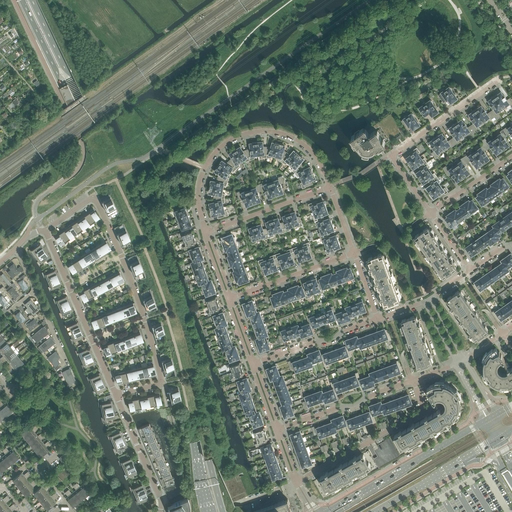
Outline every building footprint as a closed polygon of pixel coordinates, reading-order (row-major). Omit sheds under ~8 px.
[(83,95),(76,81),(77,82),(77,83),(77,84),(78,85),(78,86),(79,87),(79,89),(80,89),(80,90),(81,92),(82,93),(82,94),(82,95),(83,95),(83,96),(80,98),(77,99),(76,101),(75,100),(75,99),(75,98),(74,97),(73,96),(73,95),(73,94),(72,94),(72,93),(72,92),(71,91),(70,90),(70,89),(70,88),(69,88),(69,87),(69,86),(68,85),(68,84),(67,84),(67,85),(75,101),(68,106),(60,88),(60,89),(68,106),(68,107),(69,106),(75,102),(76,101),(79,99),(83,96),(83,95)] [(67,85),(60,88),(68,106),(75,101),(67,85)] [(449,87),(445,90),(444,90),(444,89),(443,89),(442,89),(442,90),(441,90),(441,91),(441,92),(441,93),(438,95),(443,102),(446,100),(447,100),(448,99),(451,103),(453,101),(453,102),(457,100),(456,99),(457,99),(452,91),(453,91),(450,87),(449,88),(449,87)] [(511,100),(511,99),(510,97),(507,100),(504,95),(503,95),(501,92),(498,94),(498,93),(494,96),(503,108),(506,106),(507,106),(510,104),(511,106),(511,104),(511,100)] [(499,110),(503,108),(494,96),(491,98),(491,99),(489,101),(491,104),(490,104),(493,109),(490,111),(494,117),(496,120),(499,117),(498,115),(497,113),(500,111),(499,110)] [(422,105),(422,106),(419,108),(425,117),(430,113),(432,116),(434,115),(435,115),(438,113),(438,112),(433,104),(434,104),(431,101),(430,100),(426,103),(425,103),(424,103),(423,103),(423,104),(422,105)] [(494,117),(490,111),(487,113),(484,109),(483,109),(481,106),(479,108),(478,107),(474,110),(483,122),(486,119),(487,120),(490,118),(491,119),(494,117)] [(480,124),(483,122),(474,110),(471,112),(471,113),(469,115),(471,118),(470,118),(474,123),(471,125),(475,131),(478,128),(477,127),(480,125),(480,124)] [(385,145),(384,144),(385,144),(401,133),(402,135),(406,132),(392,113),(367,131),(365,129),(364,129),(363,129),(363,128),(359,131),(360,132),(355,135),(355,134),(351,137),(352,137),(351,138),(351,139),(353,142),(354,143),(355,142),(357,145),(356,145),(359,149),(359,148),(360,149),(359,150),(360,150),(361,151),(362,152),(363,152),(364,153),(365,152),(368,152),(368,153),(369,153),(370,153),(371,153),(372,153),(373,152),(373,151),(374,151),(374,152),(378,149),(377,148),(378,147),(380,147),(381,148),(385,145)] [(404,119),(401,121),(406,128),(408,126),(409,127),(410,126),(413,129),(415,128),(416,129),(419,126),(419,125),(414,118),(415,117),(412,114),(411,114),(407,116),(406,116),(405,116),(404,116),(404,117),(403,118),(404,119)] [(476,133),(475,131),(471,125),(468,127),(464,122),(464,123),(461,120),(459,122),(458,121),(455,123),(463,136),(467,133),(467,134),(470,132),(473,136),(476,133)] [(460,138),(463,136),(455,123),(451,126),(452,127),(449,128),(451,131),(451,132),(454,137),(451,139),(455,145),(458,142),(457,141),(461,139),(460,138)] [(511,126),(511,127),(510,126),(507,128),(506,127),(503,129),(507,135),(510,133),(511,135),(511,126)] [(504,137),(507,135),(503,129),(499,132),(500,133),(497,135),(498,136),(495,138),(503,150),(507,148),(506,147),(509,145),(506,142),(507,142),(504,137)] [(455,145),(451,139),(448,141),(445,136),(444,137),(442,134),(439,135),(435,137),(444,149),(447,147),(448,148),(451,145),(452,147),(455,145)] [(440,152),(444,149),(435,137),(432,140),(430,142),(432,145),(431,146),(434,150),(431,153),(432,153),(435,158),(439,156),(438,155),(441,152),(440,152)] [(503,150),(495,138),(491,141),(491,140),(488,142),(485,138),(481,141),(483,143),(487,149),(490,147),(494,151),(496,154),(499,152),(499,153),(503,150)] [(266,158),(267,148),(263,148),(262,142),(260,142),(260,141),(256,142),(258,155),(261,155),(262,157),(266,158)] [(254,156),(258,155),(256,142),(252,142),(252,143),(250,144),(251,149),(247,151),(250,160),(255,158),(254,156)] [(275,156),(279,143),(275,142),(275,143),(273,143),(271,148),(267,148),(266,158),(271,158),(272,155),(275,156)] [(282,162),(287,154),(283,152),(285,146),(283,145),(279,143),(275,156),(279,157),(278,160),(282,162)] [(484,151),(487,149),(483,143),(480,145),(481,147),(478,149),(478,150),(475,152),(483,164),(487,162),(486,161),(489,159),(487,156),(488,156),(484,151)] [(250,160),(247,151),(243,152),(240,147),(238,148),(238,147),(234,150),(241,161),(245,159),(246,161),(250,160)] [(409,164),(420,156),(418,153),(420,152),(417,147),(409,153),(411,155),(406,158),(407,160),(406,161),(409,164)] [(238,163),(241,161),(234,150),(231,152),(231,153),(230,154),(233,159),(230,162),(237,169),(240,165),(238,163)] [(291,164),(299,154),(296,152),(295,152),(294,151),(290,155),(287,154),(282,162),(286,164),(288,162),(291,164)] [(480,167),(483,164),(475,152),(472,154),(471,154),(468,156),(467,154),(463,157),(468,163),(471,161),(474,165),(475,165),(477,168),(479,166),(480,167)] [(294,173),(302,167),(300,163),(303,159),(302,157),(299,154),(291,164),(293,167),(292,169),(294,173)] [(419,168),(427,162),(424,158),(422,159),(420,156),(409,164),(411,167),(412,167),(413,169),(418,165),(419,168)] [(465,165),(468,163),(463,157),(460,159),(461,161),(458,163),(459,163),(455,166),(464,178),(467,175),(469,173),(467,170),(468,169),(465,165)] [(237,169),(230,162),(227,164),(222,161),(221,163),(220,162),(218,166),(229,173),(231,170),(233,172),(237,169)] [(419,179),(430,171),(428,168),(430,167),(427,162),(419,168),(421,170),(416,173),(417,175),(419,179)] [(445,166),(444,164),(440,166),(448,177),(451,174),(454,179),(455,178),(457,181),(460,180),(464,178),(455,166),(452,168),(451,167),(448,170),(445,166)] [(227,176),(229,173),(218,166),(216,169),(216,170),(215,171),(220,175),(219,178),(228,182),(229,178),(227,176)] [(301,178),(313,172),(312,169),(311,169),(310,167),(304,170),(302,167),(294,173),(297,176),(300,175),(301,178)] [(430,182),(437,177),(434,173),(432,174),(430,171),(419,179),(421,182),(422,182),(423,183),(428,180),(430,182)] [(313,172),(301,178),(303,181),(300,183),(302,188),(311,185),(310,181),(315,178),(314,176),(315,176),(313,172)] [(271,182),(276,196),(281,195),(280,194),(283,193),(282,190),(283,189),(281,184),(284,183),(282,176),(278,177),(278,179),(275,180),(275,181),(271,182)] [(429,194),(440,186),(438,183),(440,181),(437,177),(430,182),(431,185),(427,188),(428,190),(427,190),(429,194)] [(226,186),(228,182),(219,178),(217,182),(211,181),(211,183),(210,183),(209,187),(222,189),(223,186),(226,186)] [(495,181),(503,193),(507,190),(506,188),(509,186),(503,178),(500,179),(498,180),(498,179),(495,181)] [(499,196),(503,193),(495,181),(492,183),(492,184),(491,185),(492,185),(489,187),(495,196),(498,194),(499,196)] [(272,198),(276,196),(271,182),(267,184),(267,183),(264,184),(263,183),(259,184),(262,191),(265,190),(267,195),(268,195),(269,198),(272,197),(272,198)] [(258,192),(262,191),(259,184),(255,185),(256,187),(252,188),(253,189),(249,191),(254,205),(258,203),(258,202),(261,201),(259,198),(260,197),(258,192)] [(439,195),(440,197),(448,192),(445,187),(442,189),(440,186),(429,194),(432,197),(432,196),(434,198),(439,195)] [(222,193),(222,189),(209,187),(209,191),(209,193),(215,194),(215,198),(225,198),(225,193),(222,193)] [(493,197),(495,196),(489,187),(487,189),(486,188),(485,189),(484,188),(482,190),(490,202),(494,199),(493,197)] [(486,205),(490,202),(482,190),(479,192),(479,193),(478,194),(478,195),(476,197),(482,205),(485,203),(486,205)] [(250,206),(254,205),(249,191),(245,192),(245,191),(241,192),(240,191),(236,192),(238,197),(239,199),(243,198),(244,203),(245,203),(247,206),(249,205),(250,206)] [(113,203),(110,198),(109,194),(101,198),(104,204),(103,205),(104,207),(113,203)] [(210,210),(223,207),(222,203),(225,202),(225,198),(215,198),(215,202),(209,204),(210,206),(209,206),(210,210)] [(464,203),(472,214),(476,211),(475,210),(478,208),(472,199),(469,201),(469,200),(467,201),(464,203)] [(314,212),(326,207),(325,203),(324,203),(323,201),(318,203),(317,201),(308,204),(310,209),(313,208),(314,212)] [(111,218),(118,214),(113,203),(104,207),(105,209),(107,209),(111,218)] [(468,217),(472,214),(464,203),(461,205),(460,206),(461,207),(458,209),(464,217),(467,216),(468,217)] [(223,207),(210,210),(211,214),(212,214),(212,216),(218,214),(220,218),(229,215),(227,210),(224,210),(223,207)] [(314,221),(323,218),(322,215),(328,213),(327,211),(328,211),(326,207),(314,212),(315,215),(312,216),(314,221)] [(176,218),(187,214),(186,212),(187,211),(186,209),(185,209),(185,208),(180,210),(179,210),(177,210),(176,211),(176,212),(177,215),(175,216),(176,218)] [(94,210),(93,209),(90,211),(91,212),(90,212),(89,211),(86,213),(93,223),(95,225),(101,221),(99,219),(100,218),(94,210)] [(462,219),(464,217),(458,209),(456,210),(455,210),(454,211),(453,210),(451,212),(459,224),(463,221),(462,219)] [(289,213),(293,226),(297,225),(297,227),(303,225),(300,217),(297,218),(295,212),(293,213),(292,212),(289,213)] [(454,227),(459,224),(451,212),(448,214),(448,215),(447,216),(445,218),(448,223),(447,223),(450,227),(450,226),(451,227),(453,225),(454,227)] [(87,228),(93,223),(86,213),(84,215),(84,216),(83,217),(82,216),(80,218),(87,228)] [(290,227),(293,226),(289,213),(285,215),(285,216),(283,216),(285,222),(282,223),(286,232),(291,230),(290,227)] [(511,224),(511,223),(511,219),(507,213),(505,215),(506,216),(503,218),(509,226),(510,226),(511,225),(511,224)] [(178,224),(189,220),(188,218),(189,217),(188,215),(187,215),(187,214),(176,218),(176,219),(178,218),(179,221),(177,222),(178,224)] [(81,232),(87,228),(80,218),(77,219),(78,221),(77,221),(76,220),(74,222),(81,232)] [(286,232),(282,223),(280,224),(278,218),(276,219),(276,218),(272,220),(276,232),(280,231),(281,233),(286,232)] [(320,228),(332,224),(331,220),(330,220),(329,218),(324,220),(323,218),(314,221),(316,226),(319,225),(320,228)] [(509,226),(503,218),(500,220),(499,219),(497,220),(504,230),(506,228),(507,229),(509,227),(509,226)] [(182,230),(192,226),(191,226),(192,225),(191,223),(190,223),(189,220),(178,224),(179,227),(181,226),(182,230)] [(273,233),(276,232),(272,220),(268,221),(268,222),(266,223),(268,228),(266,229),(269,238),(274,236),(273,233)] [(502,231),(504,230),(497,220),(495,222),(496,223),(493,225),(501,236),(499,234),(501,232),(502,231)] [(74,237),(81,232),(74,222),(71,224),(72,225),(71,226),(70,225),(67,227),(74,237)] [(128,235),(126,230),(123,224),(115,227),(119,237),(118,237),(119,239),(128,235)] [(269,238),(266,229),(263,230),(261,224),(259,225),(259,224),(255,226),(259,238),(263,237),(264,240),(269,238)] [(320,238),(329,235),(328,232),(334,230),(333,228),(334,228),(332,224),(320,228),(321,232),(319,233),(320,238)] [(498,238),(501,236),(493,225),(494,228),(492,229),(491,228),(487,231),(495,242),(498,240),(497,240),(499,239),(498,238)] [(256,239),(259,238),(255,226),(251,227),(251,228),(249,229),(251,234),(248,235),(252,244),(257,242),(256,239)] [(68,241),(74,237),(67,227),(65,229),(65,230),(64,230),(64,229),(61,231),(68,241)] [(424,250),(438,241),(436,237),(435,238),(434,236),(435,235),(433,232),(432,233),(431,232),(431,231),(429,228),(428,229),(428,228),(427,228),(423,230),(424,231),(419,234),(419,233),(415,236),(416,236),(415,237),(415,238),(417,242),(418,242),(421,246),(421,247),(423,250),(424,250)] [(184,241),(194,237),(194,236),(194,234),(192,234),(192,232),(190,232),(189,229),(178,233),(179,236),(182,236),(184,241)] [(61,246),(68,241),(61,231),(58,233),(59,234),(58,235),(57,234),(54,236),(61,246)] [(492,244),(495,242),(487,231),(483,234),(484,235),(481,237),(480,235),(487,246),(490,244),(490,245),(492,244)] [(223,246),(237,242),(235,237),(233,237),(232,234),(231,235),(231,234),(227,235),(227,236),(222,238),(223,241),(222,241),(223,243),(222,243),(223,246)] [(133,247),(132,244),(128,235),(119,239),(120,242),(121,241),(126,250),(133,247)] [(325,242),(326,245),(339,241),(337,237),(336,237),(336,235),(330,237),(329,235),(320,238),(322,243),(325,242)] [(487,246),(480,235),(478,237),(479,238),(476,240),(482,248),(483,249),(484,248),(485,246),(487,245),(487,246)] [(194,237),(184,241),(185,246),(183,247),(184,250),(195,246),(194,243),(196,243),(195,241),(195,239),(195,238),(194,237)] [(481,249),(482,248),(476,240),(473,243),(472,241),(470,243),(476,252),(479,251),(480,251),(481,250),(481,249)] [(111,250),(106,241),(105,241),(100,244),(107,254),(110,252),(109,251),(111,250)] [(340,245),(339,241),(326,245),(327,249),(325,250),(327,255),(335,252),(334,249),(340,247),(339,245),(340,245)] [(434,264),(447,254),(445,251),(444,251),(443,249),(444,248),(443,246),(441,247),(440,245),(441,244),(438,241),(424,250),(425,251),(424,251),(427,255),(428,255),(431,259),(430,260),(433,264),(433,263),(434,264)] [(228,253),(238,250),(237,247),(238,246),(237,242),(223,246),(224,250),(225,249),(226,251),(227,251),(228,253)] [(301,248),(306,260),(309,259),(309,258),(311,257),(309,252),(312,251),(309,242),(303,244),(304,246),(301,248)] [(474,254),(476,252),(470,243),(468,244),(469,246),(466,248),(466,250),(467,251),(468,251),(471,256),(473,256),(474,255),(474,254)] [(41,247),(42,247),(40,244),(39,244),(31,251),(35,257),(45,250),(43,248),(42,248),(41,247)] [(104,256),(107,254),(100,244),(95,247),(101,256),(103,255),(104,256)] [(369,245),(371,249),(372,249),(374,249),(375,250),(375,251),(365,254),(384,307),(404,300),(385,247),(380,249),(379,248),(378,247),(377,245),(376,245),(374,244),(372,244),(371,245),(369,245)] [(306,260),(301,248),(298,249),(297,246),(292,248),(295,257),(297,256),(299,261),(301,261),(302,262),(306,260)] [(99,257),(101,256),(95,247),(91,250),(91,251),(97,260),(100,258),(99,257)] [(190,257),(201,253),(200,250),(201,249),(200,248),(199,247),(190,250),(191,254),(189,254),(190,257)] [(292,258),(295,257),(292,248),(287,250),(288,253),(284,254),(289,266),(293,265),(292,264),(294,263),(292,258)] [(46,254),(47,253),(45,250),(35,257),(40,264),(49,258),(50,257),(48,254),(47,255),(46,254)] [(97,260),(91,251),(91,250),(86,253),(92,262),(93,261),(94,262),(97,260)] [(229,262),(242,257),(240,252),(239,253),(238,250),(228,253),(229,256),(228,257),(228,258),(227,258),(229,262)] [(90,263),(92,262),(86,253),(81,256),(87,266),(90,264),(90,263)] [(191,263),(203,259),(204,257),(203,256),(202,255),(201,253),(190,257),(191,259),(193,259),(194,262),(191,263)] [(289,266),(284,254),(281,255),(280,253),(275,254),(278,263),(281,262),(283,268),(285,267),(285,268),(289,266)] [(275,264),(278,263),(275,254),(270,256),(271,259),(267,260),(272,272),(276,271),(275,270),(277,270),(275,264)] [(447,254),(434,264),(433,265),(436,269),(437,268),(440,273),(439,273),(442,277),(443,276),(443,277),(444,277),(448,275),(447,274),(452,271),(452,272),(456,269),(455,269),(456,268),(456,267),(454,264),(453,264),(452,263),(454,262),(452,259),(450,260),(449,258),(450,258),(447,254)] [(85,268),(87,266),(81,256),(74,260),(81,270),(84,269),(83,268),(84,267),(85,268)] [(233,269),(243,265),(242,262),(244,262),(242,257),(229,262),(230,265),(231,265),(231,266),(232,266),(233,269)] [(507,268),(511,265),(506,257),(504,258),(503,258),(502,259),(501,260),(502,262),(507,268)] [(193,269),(203,265),(202,263),(203,262),(202,260),(203,259),(191,263),(192,264),(191,264),(193,269)] [(272,272),(267,260),(264,261),(263,259),(258,261),(261,269),(264,268),(266,274),(268,273),(268,274),(272,272)] [(78,272),(81,270),(74,260),(68,265),(74,275),(77,273),(76,272),(77,271),(78,272)] [(132,270),(141,266),(139,261),(131,264),(132,267),(131,268),(132,270)] [(509,270),(507,268),(502,262),(500,263),(500,265),(498,266),(503,274),(509,270)] [(13,265),(9,269),(16,277),(21,273),(13,265)] [(195,274),(205,270),(205,269),(204,267),(203,267),(203,265),(193,269),(195,274)] [(234,277),(248,272),(246,267),(244,268),(243,265),(233,269),(234,271),(233,272),(234,273),(233,274),(234,277)] [(146,278),(144,275),(141,266),(132,270),(133,272),(134,272),(138,281),(146,278)] [(499,277),(503,274),(498,266),(497,267),(495,267),(494,268),(494,269),(493,269),(499,277)] [(341,269),(346,282),(351,280),(351,278),(353,277),(353,276),(354,276),(353,272),(352,273),(350,267),(347,268),(345,268),(345,267),(341,269)] [(341,284),(346,282),(341,269),(338,270),(338,271),(337,271),(337,272),(334,273),(338,283),(341,282),(341,284)] [(499,277),(493,269),(492,269),(491,270),(490,271),(489,272),(494,280),(499,277)] [(56,273),(57,273),(56,270),(54,270),(45,275),(48,282),(59,277),(58,274),(56,275),(56,273)] [(197,279),(207,276),(206,274),(206,273),(206,271),(205,271),(205,270),(195,274),(197,279)] [(119,272),(117,273),(116,272),(113,273),(115,277),(119,284),(124,281),(119,272)] [(248,272),(234,277),(235,280),(236,280),(237,281),(238,281),(239,284),(244,282),(244,283),(248,282),(248,281),(249,280),(248,278),(249,277),(248,272)] [(490,283),(494,280),(489,272),(487,273),(486,273),(485,274),(484,275),(484,276),(490,283)] [(1,273),(0,274),(0,281),(5,287),(9,283),(1,273)] [(119,284),(115,277),(113,273),(110,275),(111,276),(109,277),(114,287),(119,284)] [(338,283),(334,273),(332,274),(331,273),(330,274),(329,273),(326,274),(331,288),(336,286),(335,284),(338,283)] [(326,289),(331,288),(326,274),(323,275),(323,276),(322,277),(322,278),(319,279),(324,292),(323,289),(326,288),(326,289)] [(490,283),(484,276),(483,275),(481,276),(481,278),(479,279),(485,287),(490,283)] [(199,285),(211,280),(209,281),(208,278),(207,278),(207,276),(197,279),(198,284),(199,284),(199,285)] [(59,281),(60,280),(59,277),(48,282),(51,289),(61,285),(62,285),(61,282),(59,282),(59,281)] [(109,277),(107,278),(106,277),(103,279),(109,289),(110,291),(115,289),(114,287),(109,277)] [(29,288),(23,279),(18,282),(24,291),(29,288)] [(104,292),(109,289),(103,279),(100,280),(101,281),(99,283),(104,292)] [(318,294),(324,292),(319,279),(321,283),(318,284),(316,279),(314,280),(313,279),(310,280),(314,293),(318,291),(318,294)] [(481,290),(485,287),(479,279),(478,280),(477,280),(475,281),(475,282),(475,283),(473,285),(479,294),(482,292),(481,290)] [(202,290),(213,286),(212,284),(213,283),(212,281),(211,280),(199,285),(202,284),(203,287),(201,288),(202,290)] [(311,294),(314,293),(310,280),(306,282),(304,283),(306,289),(303,290),(301,285),(306,298),(312,296),(311,294)] [(99,283),(97,284),(96,282),(93,284),(99,295),(104,292),(99,283)] [(92,298),(99,295),(93,284),(90,285),(91,287),(90,287),(89,286),(86,288),(92,298)] [(306,298),(301,285),(298,286),(298,285),(296,286),(296,285),(293,286),(298,300),(303,298),(302,296),(305,295),(306,299),(306,298)] [(19,294),(11,286),(7,289),(14,298),(19,294)] [(213,286),(202,290),(203,293),(205,292),(206,296),(215,292),(216,291),(215,289),(214,289),(213,286)] [(293,301),(298,300),(293,286),(290,287),(290,288),(288,289),(289,290),(286,291),(290,301),(292,300),(293,301)] [(85,302),(92,298),(86,288),(83,289),(84,290),(83,291),(82,290),(79,292),(85,302)] [(154,302),(152,296),(150,290),(142,292),(145,302),(144,303),(145,305),(154,302)] [(290,301),(286,291),(283,292),(283,291),(281,291),(278,292),(283,305),(287,303),(287,302),(290,301)] [(456,314),(470,304),(467,300),(466,300),(463,296),(463,295),(461,291),(460,292),(459,291),(459,292),(458,291),(455,293),(455,294),(451,297),(451,296),(447,298),(448,299),(447,300),(448,300),(447,301),(449,304),(450,303),(451,305),(450,306),(451,309),(453,308),(454,310),(453,310),(456,314)] [(278,307),(283,305),(278,292),(274,293),(275,294),(273,294),(273,295),(270,296),(272,301),(271,302),(273,306),(274,305),(274,306),(277,305),(278,307)] [(208,307),(218,303),(218,302),(217,300),(216,299),(216,297),(214,298),(213,295),(202,299),(203,302),(206,301),(208,307)] [(67,299),(68,299),(67,296),(66,296),(56,301),(59,308),(70,303),(69,300),(67,301),(67,299)] [(256,306),(253,297),(242,301),(245,310),(256,306)] [(30,300),(25,304),(32,314),(38,309),(30,300)] [(356,303),(360,313),(362,312),(363,313),(365,312),(365,311),(366,311),(364,306),(364,305),(364,303),(363,302),(362,302),(361,301),(356,303)] [(148,310),(156,307),(154,302),(145,305),(145,307),(147,307),(148,310)] [(70,307),(71,306),(70,303),(59,308),(62,315),(72,311),(73,311),(72,308),(71,308),(70,307)] [(137,313),(133,303),(127,305),(131,316),(135,315),(134,314),(137,313)] [(218,303),(208,307),(209,312),(207,313),(208,316),(219,312),(218,309),(220,308),(219,306),(219,305),(219,304),(218,303)] [(360,313),(356,303),(351,305),(355,315),(357,314),(358,315),(359,314),(360,313)] [(465,327),(479,317),(476,313),(475,313),(472,309),(473,308),(470,304),(456,314),(458,317),(459,317),(460,318),(459,319),(461,322),(462,321),(464,323),(463,323),(465,327)] [(128,318),(131,316),(127,305),(122,307),(126,317),(128,316),(128,318)] [(353,315),(355,315),(351,305),(346,306),(347,307),(346,308),(350,319),(350,317),(352,317),(353,315)] [(510,313),(511,313),(505,305),(500,309),(506,317),(507,316),(509,316),(510,315),(510,313)] [(247,316),(259,312),(259,311),(256,312),(255,309),(257,308),(256,306),(245,310),(246,312),(246,313),(246,315),(247,316)] [(339,323),(340,323),(333,306),(330,307),(331,309),(326,311),(330,321),(331,320),(332,321),(334,320),(335,319),(334,317),(337,316),(339,323)] [(345,321),(341,311),(336,313),(333,306),(340,323),(341,324),(343,323),(343,322),(345,321)] [(124,318),(126,317),(122,307),(116,309),(121,320),(124,319),(124,318)] [(350,319),(346,308),(346,309),(341,311),(345,321),(347,321),(348,321),(350,320),(350,319)] [(118,322),(121,320),(116,309),(111,311),(115,321),(117,321),(118,322)] [(504,318),(506,317),(500,309),(496,312),(494,310),(492,312),(498,321),(501,319),(501,320),(503,320),(504,319),(504,318)] [(26,319),(20,311),(15,315),(21,322),(26,319)] [(113,322),(115,321),(111,311),(109,312),(106,313),(110,325),(113,323),(113,322)] [(328,322),(330,321),(326,311),(321,313),(324,323),(325,323),(327,323),(328,322)] [(214,323),(225,319),(224,316),(225,315),(224,313),(223,313),(223,312),(214,316),(215,319),(213,320),(214,323)] [(252,321),(263,317),(262,314),(260,315),(259,312),(247,316),(249,315),(250,318),(251,318),(252,321)] [(107,326),(110,325),(106,313),(99,316),(103,327),(106,326),(106,325),(107,324),(107,326)] [(324,323),(321,313),(315,315),(319,325),(321,324),(322,325),(323,324),(324,323)] [(319,325),(315,315),(310,317),(309,314),(306,316),(312,333),(313,333),(310,326),(313,325),(313,327),(314,327),(315,327),(316,327),(317,326),(319,325)] [(100,329),(103,327),(99,316),(91,319),(95,330),(99,329),(98,328),(99,327),(100,329)] [(312,333),(306,316),(309,323),(303,325),(307,335),(309,334),(310,335),(312,334),(312,333)] [(421,331),(419,325),(420,325),(419,322),(418,322),(416,317),(415,317),(415,316),(414,317),(414,316),(410,317),(410,318),(406,320),(406,319),(402,320),(402,321),(401,321),(401,322),(401,323),(402,327),(403,327),(405,332),(404,332),(406,337),(407,336),(407,337),(421,332),(421,331)] [(254,327),(263,323),(262,320),(264,319),(263,317),(252,321),(253,323),(252,324),(253,326),(254,327)] [(479,317),(465,327),(468,330),(470,332),(468,333),(470,335),(472,334),(473,336),(472,337),(474,340),(475,339),(475,340),(476,339),(477,340),(480,338),(480,337),(484,334),(484,335),(487,332),(488,331),(487,331),(488,330),(485,326),(484,327),(481,322),(482,322),(479,317)] [(34,319),(26,326),(30,330),(38,324),(34,319)] [(215,329),(227,325),(227,324),(228,323),(227,321),(226,321),(225,319),(214,323),(215,325),(217,324),(218,328),(215,329)] [(163,329),(160,320),(152,322),(154,329),(153,329),(153,332),(163,329)] [(78,325),(79,325),(78,322),(77,322),(67,327),(70,334),(81,329),(80,326),(79,327),(78,325)] [(256,333),(267,329),(266,326),(265,327),(263,323),(254,327),(254,328),(254,330),(255,330),(256,333)] [(302,337),(298,325),(297,325),(297,324),(292,326),(295,336),(297,336),(298,336),(301,335),(302,337)] [(217,334),(227,331),(226,329),(226,328),(226,325),(227,325),(215,329),(216,329),(215,330),(217,334)] [(305,336),(307,335),(303,325),(298,327),(298,325),(302,337),(303,337),(305,337),(305,336)] [(46,330),(43,326),(31,336),(34,339),(46,330)] [(294,337),(295,336),(292,326),(286,328),(290,338),(291,339),(293,338),(294,337)] [(288,339),(290,338),(286,328),(282,330),(282,331),(281,331),(285,340),(286,341),(288,340),(288,339)] [(81,333),(82,332),(81,329),(70,334),(73,342),(83,337),(84,337),(83,334),(82,334),(81,333)] [(166,341),(165,338),(163,329),(153,332),(154,334),(155,334),(158,343),(166,341)] [(256,340),(268,335),(266,332),(268,331),(267,329),(256,333),(257,335),(257,336),(258,339),(256,339),(256,340)] [(380,331),(383,340),(387,338),(388,341),(391,340),(388,329),(385,330),(384,329),(383,329),(381,329),(381,330),(380,331)] [(138,344),(143,342),(139,331),(136,332),(136,333),(134,334),(138,344)] [(218,340),(229,336),(228,336),(229,335),(228,333),(227,333),(227,331),(217,334),(218,340)] [(383,340),(380,331),(379,331),(378,331),(376,331),(375,332),(374,333),(377,342),(383,340)] [(412,352),(426,347),(426,346),(427,346),(425,340),(426,340),(425,337),(424,338),(422,332),(421,332),(407,337),(406,338),(408,342),(409,342),(411,347),(410,347),(411,352),(412,351),(412,352)] [(371,344),(377,342),(374,333),(372,334),(371,333),(369,334),(368,335),(371,344)] [(128,335),(133,346),(134,349),(139,347),(138,344),(134,334),(132,335),(131,334),(128,335)] [(127,348),(133,346),(128,335),(125,336),(125,337),(123,338),(127,348)] [(258,345),(269,341),(268,339),(266,340),(265,336),(268,335),(256,340),(255,341),(256,343),(257,343),(258,345)] [(371,344),(368,335),(367,335),(365,335),(365,336),(363,337),(366,346),(371,344)] [(220,345),(230,341),(230,340),(230,339),(230,337),(229,336),(218,340),(220,345)] [(360,345),(357,338),(357,336),(356,336),(355,336),(353,337),(353,338),(351,338),(355,348),(360,346),(360,345)] [(361,348),(366,346),(363,337),(361,338),(360,337),(357,338),(360,345),(360,346),(361,348)] [(123,338),(121,339),(121,338),(118,339),(122,350),(123,353),(128,351),(127,348),(123,338)] [(349,349),(355,348),(351,338),(349,339),(348,338),(346,339),(346,340),(348,346),(349,349)] [(115,353),(122,350),(118,339),(115,340),(115,341),(114,342),(113,341),(110,342),(115,353)] [(43,351),(51,344),(48,340),(40,346),(43,351)] [(223,350),(235,346),(233,346),(232,344),(231,343),(230,341),(220,345),(222,350),(223,350)] [(269,341),(258,345),(259,348),(258,349),(259,351),(260,351),(260,352),(265,350),(267,350),(268,350),(269,348),(270,348),(268,345),(270,344),(269,341)] [(0,351),(1,354),(10,346),(7,342),(0,348),(0,351)] [(107,356),(115,353),(110,342),(107,343),(108,344),(106,345),(106,343),(103,345),(107,356)] [(0,359),(1,360),(14,350),(10,346),(1,354),(3,356),(0,358),(0,359)] [(226,356),(237,352),(236,349),(237,348),(236,347),(235,346),(223,350),(226,349),(227,353),(225,353),(226,356)] [(348,346),(345,347),(345,346),(344,346),(342,346),(341,348),(339,348),(343,358),(348,356),(349,358),(352,357),(349,349),(348,346)] [(426,347),(412,352),(413,353),(412,353),(413,357),(414,357),(416,362),(415,363),(417,367),(418,367),(418,368),(419,367),(419,368),(423,367),(423,366),(427,364),(428,365),(432,364),(431,363),(432,362),(433,361),(431,356),(432,355),(430,352),(430,353),(428,347),(427,348),(426,347)] [(89,352),(90,351),(89,348),(88,348),(78,353),(81,360),(92,355),(91,352),(90,353),(89,352)] [(338,359),(343,358),(339,348),(338,349),(336,348),(335,349),(334,350),(338,359)] [(486,377),(507,364),(506,362),(504,364),(503,362),(505,361),(501,354),(499,351),(499,352),(496,348),(493,349),(492,349),(491,349),(490,350),(490,351),(489,352),(488,353),(487,354),(488,355),(486,356),(485,357),(486,357),(485,359),(484,359),(484,361),(483,363),(483,365),(483,367),(483,369),(483,371),(484,373),(485,375),(487,377),(486,377)] [(8,362),(17,354),(14,350),(1,360),(3,362),(6,359),(8,362)] [(321,356),(319,350),(317,350),(316,350),(315,351),(313,352),(317,361),(322,359),(321,356)] [(338,359),(334,350),(333,350),(331,350),(331,352),(329,352),(332,361),(338,359)] [(172,364),(171,359),(169,352),(161,354),(164,364),(162,364),(163,367),(172,364)] [(237,352),(226,356),(227,358),(229,358),(230,361),(239,358),(240,356),(239,355),(238,354),(237,352)] [(312,363),(317,361),(313,352),(312,353),(310,352),(309,353),(308,354),(308,356),(309,356),(312,363)] [(327,363),(332,361),(329,352),(327,353),(326,352),(324,353),(324,354),(323,354),(324,355),(321,356),(322,359),(325,367),(328,366),(327,363)] [(58,353),(51,356),(55,365),(61,363),(58,353)] [(8,369),(20,358),(17,354),(8,362),(10,364),(6,367),(8,369)] [(92,359),(94,358),(92,355),(81,360),(84,368),(94,363),(95,363),(94,360),(93,360),(92,359)] [(312,366),(312,363),(309,356),(308,356),(306,357),(305,358),(303,359),(307,368),(312,366)] [(15,370),(24,363),(20,358),(8,369),(9,370),(13,367),(15,370)] [(302,370),(307,368),(303,359),(301,359),(300,359),(298,360),(302,370)] [(296,372),(302,370),(298,360),(297,361),(296,361),(295,361),(294,361),(293,362),(296,372)] [(391,365),(395,375),(396,374),(398,374),(399,374),(400,373),(400,372),(403,371),(399,360),(396,361),(396,363),(391,365)] [(156,376),(153,364),(152,361),(146,362),(150,376),(152,375),(152,377),(156,376)] [(231,372),(242,369),(241,368),(242,367),(241,365),(240,365),(239,363),(238,364),(237,361),(226,365),(227,368),(230,367),(231,372)] [(148,376),(150,376),(146,362),(141,364),(142,367),(145,379),(148,378),(148,376)] [(175,377),(175,373),(172,364),(163,367),(164,369),(165,369),(168,379),(175,377)] [(511,367),(510,369),(510,368),(507,369),(506,368),(509,366),(507,364),(486,377),(486,378),(487,377),(488,379),(487,379),(489,381),(490,382),(492,384),(494,385),(496,386),(497,386),(498,387),(499,387),(500,387),(502,387),(502,386),(504,386),(504,387),(505,387),(505,386),(507,386),(507,387),(509,387),(510,386),(511,386),(511,385),(511,367)] [(269,374),(278,371),(276,366),(275,366),(274,365),(272,366),(272,367),(267,369),(266,370),(267,372),(268,373),(269,374)] [(394,376),(395,375),(391,365),(386,367),(390,376),(391,376),(392,376),(394,376)] [(141,379),(145,379),(142,367),(136,368),(139,379),(141,378),(141,379)] [(387,377),(390,376),(386,367),(381,369),(384,378),(385,379),(387,378),(387,377)] [(137,379),(139,379),(136,368),(131,370),(133,381),(137,380),(137,379)] [(232,381),(243,378),(242,375),(244,374),(243,372),(243,371),(243,369),(242,369),(231,372),(233,377),(231,378),(232,381)] [(384,378),(381,369),(375,371),(378,380),(380,380),(381,380),(383,380),(384,378)] [(130,382),(133,381),(131,370),(123,371),(126,383),(129,382),(129,381),(130,381),(130,382)] [(66,371),(62,372),(69,387),(72,385),(71,383),(75,381),(71,373),(68,375),(66,371)] [(123,384),(126,383),(123,371),(115,373),(118,385),(121,384),(121,383),(122,383),(123,384)] [(272,379),(280,376),(278,371),(269,374),(269,376),(269,377),(269,379),(271,380),(272,379)] [(377,381),(378,380),(375,371),(370,373),(371,376),(374,383),(376,382),(377,381)] [(362,383),(360,379),(358,372),(354,373),(355,376),(350,377),(353,387),(355,386),(356,387),(358,386),(358,385),(359,385),(359,384),(361,383),(362,383)] [(100,377),(102,377),(100,373),(96,374),(96,376),(89,379),(92,386),(103,381),(102,378),(101,379),(100,377)] [(275,384),(284,381),(282,375),(280,376),(272,379),(273,382),(274,383),(275,384)] [(374,385),(374,383),(371,376),(366,378),(369,387),(371,386),(372,387),(373,386),(374,385)] [(352,387),(353,387),(350,377),(344,379),(348,389),(349,389),(351,388),(352,387)] [(238,388),(249,384),(248,382),(249,381),(248,379),(247,378),(237,381),(239,385),(237,386),(238,388)] [(367,387),(369,387),(366,378),(360,379),(362,383),(361,383),(363,389),(364,389),(365,389),(366,389),(367,387)] [(347,390),(348,389),(344,379),(339,381),(342,391),(345,390),(346,390),(347,390)] [(103,385),(105,384),(103,381),(92,386),(95,393),(105,389),(107,389),(105,386),(104,386),(103,385)] [(277,390),(286,386),(284,381),(275,384),(276,386),(275,387),(276,389),(277,390)] [(342,391),(339,381),(334,383),(333,381),(330,382),(333,389),(334,393),(337,392),(337,393),(337,392),(339,393),(340,392),(341,391),(342,391)] [(239,394),(251,390),(251,389),(251,387),(250,386),(249,384),(238,388),(239,391),(241,390),(242,393),(239,394)] [(435,406),(457,395),(455,392),(456,392),(455,390),(453,389),(452,387),(450,386),(448,385),(446,385),(444,384),(442,384),(437,384),(435,384),(434,384),(433,384),(432,385),(431,385),(429,386),(430,387),(427,388),(429,393),(430,395),(429,396),(433,403),(436,401),(437,403),(434,404),(435,406)] [(179,395),(178,389),(177,386),(170,387),(171,394),(169,394),(170,397),(179,395)] [(279,395),(288,392),(286,386),(277,390),(278,391),(277,393),(278,394),(279,395)] [(337,399),(334,393),(333,389),(328,391),(331,400),(333,400),(334,400),(336,400),(336,399),(337,399)] [(240,400),(250,396),(250,395),(250,393),(249,391),(251,390),(239,394),(239,395),(240,400)] [(325,401),(323,393),(322,391),(316,393),(319,402),(321,401),(322,402),(325,401)] [(329,401),(331,400),(328,391),(323,393),(325,401),(325,403),(326,402),(327,403),(329,402),(329,401)] [(281,400),(290,397),(288,392),(279,395),(279,396),(279,398),(280,399),(281,400)] [(159,394),(159,393),(156,393),(156,395),(155,395),(154,394),(151,394),(154,406),(162,405),(159,394)] [(318,403),(319,402),(316,393),(311,395),(314,404),(315,404),(317,404),(318,403)] [(146,408),(154,406),(151,394),(148,395),(148,396),(147,397),(147,395),(143,396),(146,408)] [(403,397),(406,406),(412,404),(408,395),(407,394),(405,395),(405,396),(403,397)] [(181,404),(181,400),(179,395),(170,397),(170,399),(172,399),(173,406),(181,404)] [(312,405),(314,404),(311,395),(305,397),(308,406),(309,406),(310,406),(312,406),(312,405)] [(449,423),(450,422),(451,421),(453,420),(454,419),(455,418),(456,417),(455,417),(458,412),(458,413),(459,411),(460,409),(460,407),(460,405),(460,403),(460,400),(459,398),(459,396),(458,397),(457,395),(435,406),(437,409),(439,407),(440,409),(438,410),(438,411),(433,413),(434,414),(433,415),(441,429),(446,427),(445,426),(447,424),(447,423),(449,422),(449,423)] [(138,410),(146,408),(143,396),(140,397),(141,398),(139,398),(139,397),(136,398),(138,410)] [(242,405),(252,402),(253,400),(252,399),(251,398),(250,396),(240,400),(242,405)] [(406,406),(403,397),(401,396),(400,397),(399,398),(397,399),(401,408),(406,406)] [(282,406),(290,404),(292,403),(290,397),(281,400),(282,402),(281,403),(282,406)] [(130,411),(138,410),(136,398),(133,398),(133,400),(132,400),(131,399),(128,399),(130,411)] [(395,410),(401,408),(397,399),(396,399),(394,399),(393,399),(392,401),(395,410)] [(6,402),(3,404),(0,400),(0,403),(9,415),(13,411),(6,402)] [(395,410),(392,401),(391,400),(389,401),(388,402),(387,403),(390,412),(395,410)] [(111,405),(113,405),(112,401),(108,402),(108,403),(100,404),(102,412),(114,410),(113,406),(112,407),(111,405)] [(381,404),(381,402),(380,402),(379,401),(377,402),(377,403),(374,404),(378,413),(384,411),(381,404)] [(244,411),(254,407),(254,405),(254,404),(254,402),(252,402),(242,405),(244,411)] [(0,412),(5,418),(9,415),(0,403),(0,412)] [(385,414),(390,412),(387,403),(385,403),(384,403),(381,404),(384,411),(385,414)] [(282,412),(292,409),(290,404),(282,406),(280,406),(280,407),(280,408),(281,410),(282,410),(282,412)] [(378,413),(374,404),(373,405),(372,404),(370,405),(370,406),(369,406),(372,412),(373,415),(378,413)] [(247,416),(259,411),(257,412),(256,409),(255,409),(254,407),(244,411),(246,416),(247,415),(247,416)] [(292,409),(282,412),(283,414),(282,415),(283,417),(284,417),(284,418),(289,416),(291,416),(292,416),(293,415),(294,414),(292,409)] [(113,413),(114,413),(114,410),(102,412),(103,420),(111,418),(111,419),(115,419),(115,414),(113,415),(113,413)] [(250,421),(261,417),(260,415),(261,414),(260,412),(259,412),(259,411),(247,416),(250,415),(251,418),(249,419),(250,421)] [(372,412),(369,413),(369,412),(367,411),(366,412),(365,413),(363,414),(367,423),(372,421),(373,424),(376,422),(373,415),(372,412)] [(361,425),(367,423),(363,414),(362,415),(360,414),(359,415),(358,416),(361,425)] [(441,429),(433,415),(432,414),(428,417),(427,416),(424,417),(425,418),(420,421),(421,422),(420,422),(427,435),(432,433),(431,432),(433,430),(434,432),(437,430),(437,432),(441,429)] [(361,425),(358,416),(357,415),(355,416),(354,417),(353,418),(356,427),(361,425)] [(261,417),(250,421),(251,424),(253,423),(254,427),(263,424),(263,423),(264,422),(263,420),(262,420),(261,417)] [(335,429),(341,427),(338,417),(335,418),(334,418),(333,418),(332,420),(332,421),(333,421),(335,429)] [(351,429),(356,427),(353,418),(351,418),(350,418),(348,419),(347,420),(347,421),(345,422),(346,425),(348,432),(352,431),(351,429)] [(336,431),(335,429),(333,421),(332,421),(329,422),(329,424),(327,424),(331,433),(336,431)] [(427,435),(420,422),(419,421),(415,424),(414,423),(411,425),(412,426),(407,428),(408,429),(407,429),(415,444),(419,442),(419,440),(421,439),(421,438),(423,436),(423,437),(427,435)] [(149,424),(139,428),(138,429),(139,431),(140,432),(141,434),(141,435),(142,437),(151,433),(149,428),(151,428),(149,424)] [(331,433),(327,424),(326,425),(325,424),(322,425),(322,426),(325,435),(331,433)] [(24,437),(36,427),(35,425),(31,428),(29,425),(20,433),(24,437)] [(255,438),(265,434),(266,433),(265,431),(264,431),(263,429),(262,429),(261,426),(250,430),(251,433),(253,433),(255,438)] [(325,435),(322,426),(321,427),(319,426),(317,427),(317,428),(320,437),(325,435)] [(34,431),(38,428),(36,427),(24,437),(27,441),(36,434),(34,431)] [(415,444),(407,429),(407,430),(406,429),(401,431),(398,432),(399,433),(394,436),(395,436),(394,437),(398,445),(397,445),(399,449),(400,448),(401,449),(402,449),(406,447),(405,447),(407,445),(408,446),(410,445),(411,446),(415,444)] [(121,435),(122,435),(120,431),(116,432),(117,433),(109,436),(113,444),(124,439),(122,436),(121,436),(121,435)] [(293,440),(302,437),(300,431),(291,435),(290,436),(291,438),(292,438),(293,440)] [(31,445),(43,435),(41,433),(38,436),(36,434),(27,441),(31,445)] [(155,437),(154,438),(151,433),(142,437),(143,440),(144,442),(145,446),(156,441),(155,437)] [(266,440),(267,440),(267,438),(267,436),(267,435),(265,434),(255,438),(257,443),(255,444),(256,447),(267,443),(266,440)] [(41,440),(44,437),(43,435),(31,445),(34,449),(43,442),(41,440)] [(295,445),(304,442),(302,437),(293,440),(293,442),(293,443),(293,445),(295,445)] [(124,442),(125,442),(124,439),(113,444),(116,451),(123,448),(123,449),(127,447),(126,443),(124,444),(124,442)] [(37,453),(50,443),(48,441),(45,444),(43,442),(34,449),(32,450),(35,454),(37,453)] [(157,445),(158,444),(156,441),(145,446),(147,449),(148,451),(149,454),(159,450),(157,445)] [(296,451),(306,447),(304,442),(295,445),(295,446),(294,447),(295,448),(296,449),(296,451)] [(48,448),(51,445),(50,443),(37,453),(41,457),(49,450),(48,448)] [(263,453),(273,449),(272,447),(272,446),(272,445),(271,444),(261,447),(262,448),(261,448),(263,453)] [(11,449),(9,451),(6,447),(4,449),(14,461),(19,458),(11,449)] [(298,456),(308,453),(306,447),(296,451),(297,453),(297,454),(297,455),(298,456)] [(10,465),(14,461),(4,449),(3,450),(5,454),(3,456),(10,465)] [(264,458),(274,455),(274,454),(275,453),(274,452),(273,451),(273,449),(263,453),(264,458)] [(162,454),(161,455),(159,450),(149,454),(150,456),(151,456),(151,459),(152,462),(163,457),(162,454)] [(300,462),(310,458),(308,453),(298,456),(298,457),(299,459),(300,460),(300,462)] [(349,462),(356,475),(357,476),(361,473),(365,470),(366,471),(370,468),(369,468),(370,467),(370,466),(371,466),(369,462),(368,463),(363,454),(362,455),(362,454),(357,457),(356,456),(353,457),(354,458),(349,461),(349,462)] [(266,464),(276,460),(276,458),(276,457),(276,455),(275,455),(274,455),(264,458),(266,464)] [(3,456),(1,457),(0,456),(0,460),(6,468),(10,465),(3,456)] [(132,461),(133,461),(131,457),(127,458),(128,459),(121,462),(124,470),(135,465),(134,462),(132,463),(132,461)] [(164,461),(165,461),(163,457),(152,462),(154,466),(154,465),(155,468),(156,471),(166,466),(164,461)] [(302,467),(303,467),(304,470),(315,466),(314,462),(312,463),(310,458),(300,462),(301,463),(301,464),(301,466),(302,467)] [(268,469),(278,465),(279,464),(278,462),(277,462),(276,460),(266,464),(268,469)] [(356,475),(349,462),(348,463),(348,462),(342,465),(342,464),(339,465),(340,466),(335,469),(335,470),(334,470),(342,483),(343,484),(347,481),(346,481),(351,478),(352,479),(356,476),(355,476),(356,475)] [(135,469),(136,468),(135,465),(124,470),(127,477),(134,474),(134,475),(138,473),(137,469),(135,470),(135,469)] [(270,474),(280,471),(280,469),(280,468),(280,466),(278,465),(268,469),(270,474)] [(169,471),(168,471),(166,466),(156,471),(157,473),(158,473),(159,475),(158,475),(159,479),(171,474),(169,471)] [(342,483),(334,470),(334,471),(333,470),(328,473),(328,472),(325,473),(326,474),(320,477),(321,478),(320,478),(325,487),(324,487),(326,491),(327,491),(328,491),(329,492),(333,489),(332,489),(337,486),(337,487),(342,484),(341,484),(342,483)] [(16,484),(30,473),(28,471),(24,475),(22,473),(13,480),(16,484)] [(268,475),(270,480),(271,484),(282,480),(281,477),(282,476),(283,475),(282,473),(281,472),(280,471),(270,474),(268,475)] [(27,478),(31,475),(30,473),(16,484),(20,488),(28,481),(27,478)] [(172,478),(171,474),(159,479),(161,482),(162,482),(163,484),(162,485),(163,487),(174,483),(172,478)] [(23,492),(36,481),(35,479),(30,483),(28,481),(20,488),(23,492)] [(33,487),(37,483),(36,481),(23,492),(26,496),(35,489),(33,487)] [(82,485),(80,487),(77,483),(75,484),(85,497),(89,493),(82,485)] [(143,487),(144,487),(142,483),(139,485),(132,488),(135,496),(146,491),(145,488),(144,489),(143,487)] [(37,497),(50,486),(49,484),(44,488),(43,485),(34,493),(37,497)] [(81,500),(85,497),(75,484),(73,486),(76,490),(74,491),(81,500)] [(52,488),(51,487),(50,486),(37,497),(40,501),(49,494),(47,491),(52,488)] [(74,491),(72,493),(69,490),(67,491),(77,503),(81,500),(74,491)] [(73,507),(77,503),(67,491),(65,492),(68,496),(66,498),(73,507)] [(146,495),(147,494),(146,491),(135,496),(138,503),(145,500),(146,501),(150,500),(148,496),(147,496),(146,495)] [(43,505),(57,494),(55,492),(51,496),(49,494),(40,501),(43,505)] [(54,499),(58,496),(57,494),(43,505),(47,509),(56,502),(54,499)] [(0,504),(9,497),(7,495),(3,499),(1,497),(0,497),(0,504)] [(6,503),(10,499),(9,497),(0,504),(0,511),(8,505),(6,503)] [(187,511),(188,511),(188,509),(188,506),(188,504),(188,501),(188,497),(166,507),(167,511),(187,511)] [(292,511),(290,506),(288,499),(251,511),(292,511)] [(0,511),(7,511),(15,505),(13,503),(9,507),(8,505),(0,511)]
